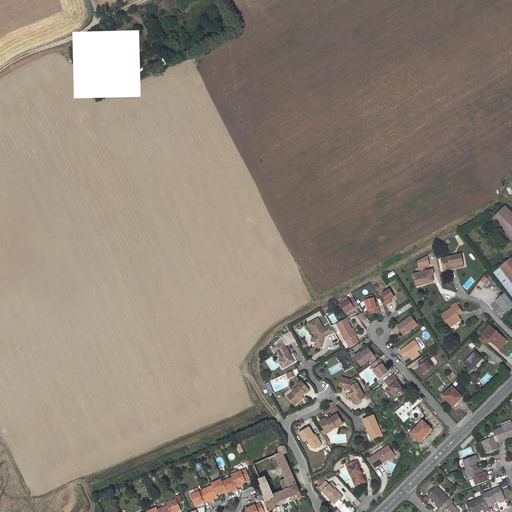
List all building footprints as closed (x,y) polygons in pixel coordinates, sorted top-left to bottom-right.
[(493,218),(491,220),(511,240),(511,212),(505,206),(495,216),(492,213),(490,215),(493,218)] [(461,254),(441,258),(443,268),(453,266),(453,268),(463,266),(461,254)] [(429,265),(427,256),(417,261),(420,273),(426,271),(424,266),(429,265)] [(511,258),(501,267),(511,282),(511,258)] [(511,282),(501,267),(494,272),(511,296),(511,282)] [(420,273),(414,274),(416,283),(425,281),(425,284),(433,282),(432,277),(431,277),(431,275),(434,274),(433,270),(426,271),(420,273)] [(383,296),(380,298),(385,306),(389,303),(387,301),(390,300),(394,297),(390,289),(382,294),(383,296)] [(511,302),(505,293),(496,301),(504,309),(505,307),(509,311),(511,307),(511,302)] [(341,305),(346,313),(358,305),(353,297),(349,300),(341,305)] [(365,300),(368,310),(369,310),(370,314),(379,311),(378,307),(377,307),(375,303),(374,298),(373,298),(365,300)] [(496,302),(491,306),(495,310),(499,314),(503,309),(504,309),(496,302)] [(452,307),(442,314),(449,325),(455,321),(457,323),(461,320),(458,315),(462,312),(456,303),(452,306),(452,307)] [(367,318),(363,313),(358,316),(362,321),(367,318)] [(404,335),(417,324),(411,316),(404,321),(405,323),(398,328),(404,335)] [(348,318),(337,323),(346,341),(350,348),(359,342),(355,336),(352,329),(348,322),(350,321),(348,318)] [(318,319),(308,324),(315,336),(314,338),(314,339),(317,339),(316,342),(315,347),(322,349),(325,339),(323,339),(324,337),(325,337),(334,332),(331,326),(330,325),(324,329),(318,319)] [(482,334),(483,335),(479,338),(487,345),(490,341),(496,346),(504,338),(490,325),(482,334)] [(283,342),(285,346),(296,340),(291,331),(284,335),(284,336),(285,337),(283,338),(280,339),(277,342),(276,343),(275,344),(276,346),(283,342)] [(504,338),(496,346),(499,349),(506,340),(504,338)] [(415,340),(400,352),(404,358),(408,355),(410,357),(417,351),(421,348),(415,340)] [(276,346),(272,348),(274,352),(276,351),(282,360),(286,367),(294,362),(285,346),(283,342),(276,346)] [(362,354),(356,358),(361,366),(375,356),(369,348),(361,353),(362,354)] [(417,351),(410,357),(413,360),(420,355),(417,351)] [(471,370),(483,358),(475,351),(464,363),(471,370)] [(427,356),(420,362),(422,365),(420,366),(419,367),(424,373),(433,367),(428,361),(429,360),(427,356)] [(380,359),(371,365),(375,370),(380,377),(380,378),(388,372),(382,364),(383,363),(380,359)] [(393,389),(388,393),(392,398),(403,389),(400,385),(398,382),(399,381),(394,375),(388,379),(393,386),(391,387),(393,389)] [(353,381),(345,379),(343,386),(344,388),(350,390),(351,389),(352,391),(351,391),(352,393),(351,394),(353,398),(352,399),(354,404),(365,398),(357,383),(354,386),(352,384),(353,381)] [(299,386),(293,391),(294,393),(289,398),(295,405),(301,400),(300,398),(302,396),(309,390),(301,381),(298,384),(299,386)] [(463,397),(452,387),(443,396),(453,406),(463,397)] [(291,389),(285,394),(289,398),(294,393),(293,391),(291,389)] [(418,395),(397,413),(402,419),(403,421),(408,418),(406,415),(423,400),(418,395)] [(325,418),(320,421),(326,431),(331,428),(332,430),(336,428),(343,424),(338,414),(330,418),(331,419),(330,419),(327,421),(326,419),(325,418)] [(374,415),(363,420),(367,429),(369,430),(373,439),(382,435),(374,415)] [(420,442),(432,429),(422,420),(411,433),(420,442)] [(502,427),(495,430),(496,433),(497,435),(500,441),(500,442),(507,440),(506,439),(510,437),(510,436),(511,435),(511,423),(502,427)] [(309,427),(300,433),(305,442),(308,440),(312,448),(316,449),(320,447),(318,443),(320,442),(317,437),(316,437),(314,435),(309,427)] [(326,431),(321,434),(327,443),(329,441),(325,434),(332,430),(331,428),(326,431)] [(495,436),(482,442),(487,454),(498,449),(496,443),(497,443),(500,441),(497,435),(496,433),(494,434),(495,436)] [(286,479),(280,481),(285,490),(288,489),(290,488),(297,485),(291,472),(289,473),(288,469),(290,468),(284,454),(285,453),(287,452),(287,451),(287,450),(287,448),(286,447),(284,446),(283,446),(281,447),(280,447),(279,448),(279,449),(279,450),(279,451),(280,453),(275,455),(286,479)] [(388,446),(369,459),(376,469),(381,465),(381,464),(388,459),(394,455),(388,446)] [(476,455),(463,460),(467,469),(477,465),(476,462),(478,461),(476,455)] [(356,461),(346,465),(356,486),(364,482),(360,473),(361,472),(359,468),(356,461)] [(477,465),(467,469),(467,470),(463,471),(466,479),(470,477),(470,478),(473,477),(483,473),(481,467),(478,468),(477,465)] [(233,475),(232,475),(233,478),(237,488),(237,487),(241,486),(240,485),(251,480),(246,469),(238,473),(237,470),(231,472),(233,475)] [(483,473),(473,477),(476,485),(487,481),(485,478),(488,477),(486,471),(483,473)] [(262,485),(261,485),(266,497),(264,497),(266,502),(271,500),(270,498),(275,497),(274,495),(266,476),(260,479),(262,485)] [(233,478),(223,482),(227,492),(228,493),(234,490),(235,492),(238,490),(237,487),(237,488),(233,478)] [(213,486),(217,494),(223,492),(223,493),(227,492),(223,482),(222,479),(212,484),(213,486)] [(440,483),(437,481),(434,484),(435,485),(432,489),(433,490),(430,493),(429,494),(429,495),(433,499),(433,500),(436,503),(435,504),(440,509),(442,507),(449,499),(437,487),(440,483)] [(326,482),(319,487),(323,491),(329,485),(326,482)] [(329,485),(323,491),(334,504),(335,503),(339,499),(342,497),(336,490),(335,491),(333,489),(334,488),(336,486),(332,482),(329,485)] [(290,488),(288,489),(291,496),(293,501),(293,500),(302,496),(297,485),(290,488)] [(213,486),(203,490),(208,500),(208,502),(212,501),(212,499),(218,497),(217,494),(213,486)] [(500,487),(491,491),(496,501),(499,500),(500,503),(506,500),(500,487)] [(285,490),(279,493),(282,500),(284,504),(293,501),(291,496),(288,489),(285,490)] [(191,495),(195,505),(203,501),(204,502),(208,500),(203,490),(199,492),(191,495)] [(483,490),(481,491),(483,494),(484,497),(488,507),(493,505),(492,503),(496,501),(491,491),(484,494),(483,490)] [(353,502),(356,499),(348,491),(345,495),(353,502)] [(271,500),(266,502),(267,505),(272,503),(272,505),(274,504),(276,508),(281,505),(284,504),(282,500),(279,493),(274,495),(275,497),(270,498),(271,500)] [(176,499),(167,503),(168,506),(170,511),(176,511),(182,510),(179,504),(183,502),(180,495),(175,497),(176,499)] [(484,497),(476,500),(480,511),(483,510),(483,511),(484,511),(489,510),(488,507),(484,497)] [(453,503),(449,499),(442,507),(445,510),(443,511),(460,511),(452,504),(453,503)] [(467,499),(465,500),(467,504),(469,510),(470,511),(476,511),(480,511),(476,500),(469,503),(467,499)] [(168,506),(167,503),(166,502),(157,506),(157,508),(158,510),(168,506)] [(252,506),(246,509),(247,511),(263,511),(260,503),(256,505),(255,503),(251,505),(252,506)]
